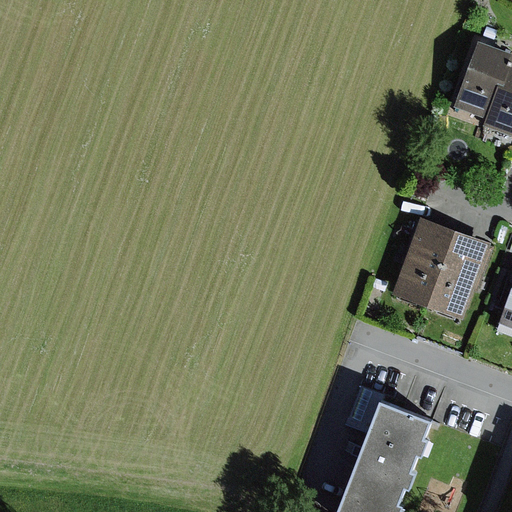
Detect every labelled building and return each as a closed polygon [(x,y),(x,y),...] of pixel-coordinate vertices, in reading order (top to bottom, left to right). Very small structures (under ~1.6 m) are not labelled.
[(511,47),(484,37),(458,104),(491,116),(511,59),(511,47)] [(511,59),(491,116),(488,123),(511,132),(511,59)] [(461,228),(424,214),(397,290),(433,303),(461,228)] [(494,240),(461,228),(433,303),(467,315),(494,240)] [(511,293),(502,321),(511,324),(511,293)] [(438,414),(388,394),(340,511),(405,511),(411,499),(406,497),(412,480),(416,482),(422,467),(418,466),(425,447),(429,448),(434,434),(431,433),(438,414)]
